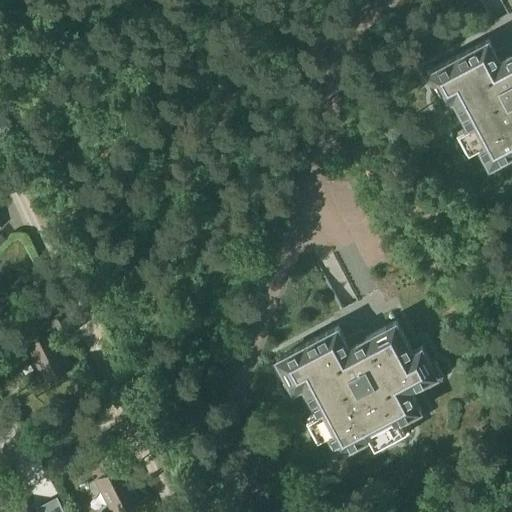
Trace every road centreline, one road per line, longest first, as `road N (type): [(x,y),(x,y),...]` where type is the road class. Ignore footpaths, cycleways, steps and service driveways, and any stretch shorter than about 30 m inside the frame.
road 1 (residential): [(389,0),(342,41),(305,206),(242,375),(235,433),(252,484),(275,511)]
road 2 (residential): [(0,133),(120,415)]
road 3 (residential): [(120,415),(11,453),(0,448)]
